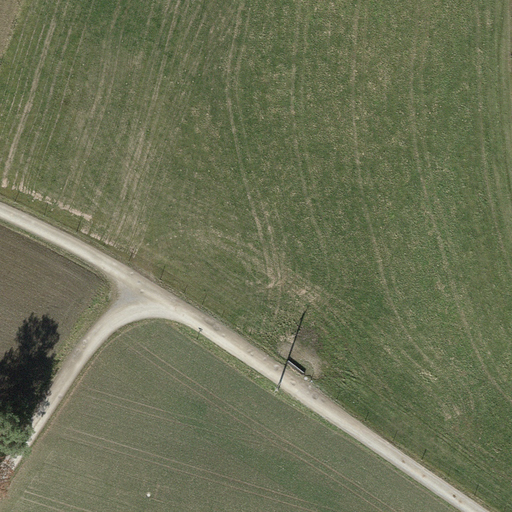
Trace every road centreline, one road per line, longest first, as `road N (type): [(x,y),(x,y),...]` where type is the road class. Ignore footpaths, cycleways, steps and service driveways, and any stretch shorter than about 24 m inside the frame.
road 1 (track): [(477,511),(143,284),(0,210)]
road 2 (track): [(0,478),(143,284)]
